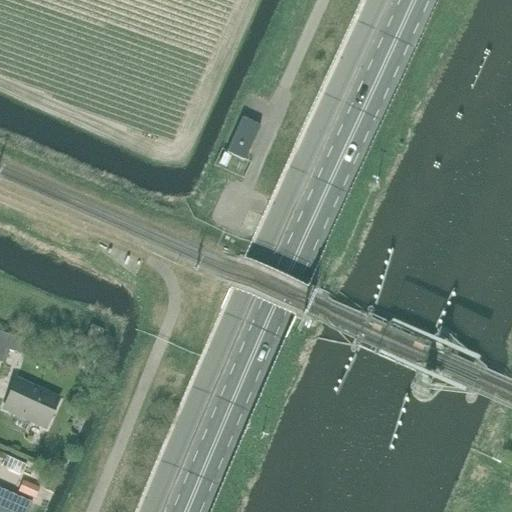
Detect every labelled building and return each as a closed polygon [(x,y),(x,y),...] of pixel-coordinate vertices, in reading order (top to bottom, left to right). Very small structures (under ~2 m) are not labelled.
[(242,118),(227,152),(245,160),(260,126),(242,118)] [(103,331),(99,330),(91,326),(87,336),(99,341),(103,331)] [(16,355),(21,340),(0,333),(0,363),(5,365),(9,353),(16,355)] [(4,409),(46,428),(58,401),(16,382),(4,409)] [(0,511),(28,511),(32,504),(0,490),(0,511)]
